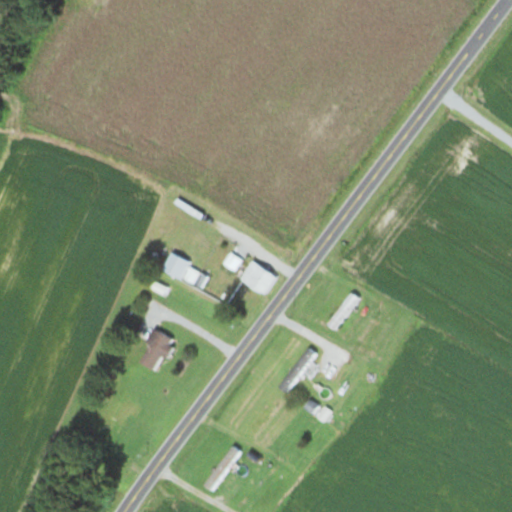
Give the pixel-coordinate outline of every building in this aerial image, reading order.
[(442,169),(453,177),(483,138),(473,130),(442,169)] [(188,262),(169,253),(161,270),(179,280),(180,278),(200,288),(205,276),(186,267),(188,262)] [(235,263),(229,271),(262,295),(275,277),(249,258),(242,268),(235,263)] [(324,323),(332,329),(358,299),(349,292),(324,323)] [(140,366),(155,369),(157,357),(167,359),(171,336),(147,331),(140,366)] [(309,375),(315,367),(308,362),(314,353),(306,347),(277,385),(285,392),(302,370),(309,375)] [(100,433),(111,440),(134,404),(124,398),(110,419),(100,412),(95,421),(104,426),(100,433)] [(274,403),(266,398),(242,433),(250,438),(274,403)] [(211,491),(239,451),(229,444),(202,484),(211,491)]
